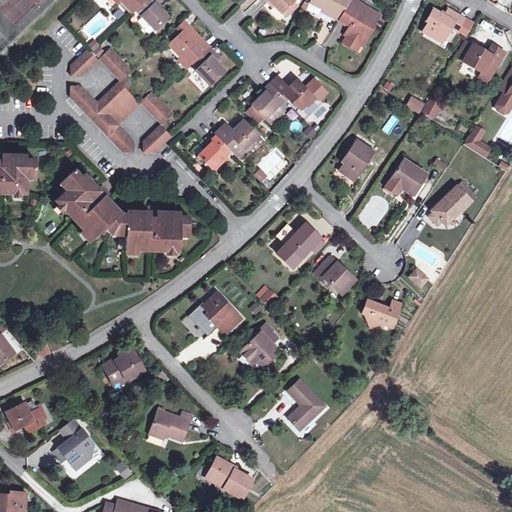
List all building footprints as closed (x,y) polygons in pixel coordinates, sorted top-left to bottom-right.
[(115,0),(120,4),(123,1),(134,13),(137,10),(147,0),(115,0)] [(147,0),(137,10),(156,29),(169,17),(156,3),(158,2),(156,0),(147,0)] [(247,0),(241,10),(254,18),(266,0),(247,0)] [(293,0),(267,0),(282,14),(295,1),(293,0)] [(341,19),(352,0),(313,0),(313,1),(326,8),(335,13),(333,16),(340,20),(341,19)] [(356,0),(352,0),(341,19),(349,24),(350,22),(352,24),(346,34),(349,36),(361,44),(363,45),(374,28),(373,27),(370,25),(372,22),(375,24),(380,14),(356,0)] [(324,11),(333,16),(335,13),(326,8),(324,11)] [(439,35),(446,39),(453,27),(459,31),(466,18),(449,9),(446,15),(434,9),(427,21),(429,22),(424,31),(437,39),(439,35)] [(466,18),(459,31),(467,35),(474,23),(466,18)] [(190,25),(185,20),(178,27),(182,32),(190,25)] [(210,47),(204,41),(201,44),(198,41),(202,38),(190,25),(182,32),(170,44),(182,58),(180,60),(188,68),(195,62),(210,47)] [(68,49),(77,43),(70,34),(61,39),(68,49)] [(361,44),(349,36),(345,42),(357,50),(361,44)] [(98,57),(104,51),(92,39),(86,45),(98,57)] [(455,56),(464,62),(474,44),(465,39),(455,56)] [(474,44),(464,62),(483,73),(481,77),(488,82),(495,70),(487,66),(490,61),(498,66),(505,53),(493,46),(489,53),(474,44)] [(216,53),(210,47),(195,62),(200,68),(197,70),(211,85),(226,71),(217,61),(213,56),(216,53)] [(112,48),(99,61),(119,81),(120,82),(133,70),(112,48)] [(82,77),(99,61),(88,49),(72,64),(72,76),(82,77)] [(495,70),(498,66),(490,61),(487,66),(495,70)] [(507,94),(511,86),(511,66),(499,88),(507,94)] [(306,102),(308,104),(315,98),(304,86),(297,79),(289,87),(278,76),(271,83),(283,96),(286,99),(288,97),(292,101),(293,100),(301,107),(306,102)] [(312,78),(304,86),(315,98),(319,101),(327,93),(312,78)] [(131,93),(120,82),(119,81),(97,103),(82,87),(71,87),(71,98),(108,137),(119,125),(108,114),(131,93)] [(283,96),(271,83),(265,89),(267,91),(253,104),(266,117),(280,104),(277,101),(283,96)] [(511,86),(507,94),(506,96),(504,95),(496,107),(497,111),(503,115),(510,114),(511,111),(511,86)] [(153,91),(141,103),(141,104),(162,125),(162,126),(174,113),(153,91)] [(141,103),(131,93),(108,114),(119,125),(141,104),(141,103)] [(286,99),(283,96),(277,101),(280,104),(286,99)] [(424,105),(412,98),(407,105),(419,113),(424,105)] [(432,98),(424,111),(434,117),(441,103),(432,98)] [(253,104),(246,111),(259,124),(266,117),(253,104)] [(280,104),(266,117),(271,123),(285,110),(280,104)] [(380,130),(388,136),(398,120),(390,115),(380,130)] [(240,144),(245,149),(259,136),(244,121),(233,131),(228,125),(217,136),(232,152),(240,144)] [(134,141),(119,125),(108,137),(123,151),(134,152),(134,141)] [(172,136),(162,126),(162,125),(144,141),(144,152),(155,153),(167,142),(172,136)] [(300,132),(307,140),(315,133),(309,125),(300,132)] [(475,126),(464,145),(484,158),(490,149),(478,141),(484,132),(475,126)] [(232,152),(217,136),(211,142),(213,144),(200,156),(213,170),(232,152)] [(241,159),(254,148),(256,150),(265,142),(259,136),(245,149),(240,144),(232,152),(237,157),(238,156),(241,159)] [(351,155),(345,164),(340,171),(354,181),(374,152),(357,140),(348,153),(351,155)] [(342,162),(345,164),(351,155),(348,153),(342,162)] [(27,173),(35,174),(35,159),(26,159),(26,155),(5,155),(0,154),(0,194),(27,195),(27,178),(27,173)] [(435,158),(431,165),(443,172),(447,165),(435,158)] [(404,184),(416,192),(427,174),(404,159),(385,187),(397,195),(401,188),(404,184)] [(500,168),(507,172),(511,166),(504,161),(500,168)] [(180,230),(189,230),(189,217),(180,216),(180,212),(160,212),(148,211),(128,210),(127,214),(122,213),(107,197),(99,189),(85,174),(82,176),(75,169),(65,179),(71,185),(67,189),(55,200),(74,220),(83,230),(92,240),(102,230),(105,227),(112,235),(126,235),(126,240),(126,250),(140,251),(151,251),(179,252),(180,235),(180,230)] [(260,170),(255,175),(262,182),(267,177),(260,170)] [(61,183),(67,189),(71,185),(65,179),(61,183)] [(461,182),(457,186),(469,198),(473,195),(461,182)] [(414,196),(416,192),(404,184),(401,188),(414,196)] [(102,185),(99,189),(107,197),(110,194),(107,190),(102,185)] [(458,209),(469,198),(457,186),(432,210),(434,212),(430,217),(438,225),(442,221),(447,225),(461,212),(458,209)] [(472,201),(469,198),(458,209),(461,212),(472,201)] [(320,237),(314,231),(306,223),(297,233),(295,230),(283,242),(275,251),(293,268),(310,250),(320,240),(322,238),(320,237)] [(295,230),(288,224),(277,236),(283,242),(295,230)] [(110,240),(126,240),(126,235),(112,235),(105,227),(102,230),(110,240)] [(317,229),(314,231),(320,237),(323,234),(317,229)] [(88,243),(92,240),(83,230),(79,233),(88,243)] [(325,245),(320,240),(310,250),(315,255),(325,245)] [(343,294),(356,279),(332,257),(316,273),(323,279),(325,277),(343,294)] [(417,269),(410,276),(421,286),(428,278),(417,269)] [(260,301),(267,307),(276,298),(269,291),(260,301)] [(221,325),(227,331),(241,318),(217,293),(204,306),(202,307),(212,316),(216,320),(213,323),(218,328),(221,325)] [(393,301),(390,308),(368,300),(363,314),(366,315),(371,327),(383,322),(393,325),(402,304),(393,301)] [(211,320),(213,323),(216,320),(212,316),(202,307),(204,306),(202,304),(193,313),(205,325),(211,320)] [(205,325),(193,313),(189,316),(209,336),(218,328),(213,323),(211,320),(205,325)] [(0,333),(1,334),(3,333),(9,328),(4,322),(0,324),(0,333)] [(241,351),(259,370),(272,357),(268,353),(275,347),(272,343),(278,338),(265,324),(259,330),(260,332),(241,351)] [(224,334),(227,331),(221,325),(218,328),(224,334)] [(1,334),(0,333),(0,359),(2,362),(17,351),(3,333),(1,334)] [(62,347),(59,339),(50,343),(54,351),(62,347)] [(50,352),(47,345),(38,349),(42,357),(50,352)] [(128,376),(130,380),(145,371),(131,347),(119,353),(121,357),(117,360),(116,359),(104,366),(114,384),(119,381),(128,376)] [(121,385),(130,380),(128,376),(119,381),(121,385)] [(300,430),(326,406),(301,380),(289,391),(302,405),(289,418),(300,430)] [(36,399),(27,403),(31,412),(40,408),(36,399)] [(22,404),(17,406),(8,410),(13,420),(18,429),(27,424),(30,430),(47,422),(45,418),(43,412),(46,411),(43,406),(40,408),(31,412),(27,403),(26,402),(22,404)] [(166,435),(170,436),(183,441),(190,422),(159,410),(150,434),(165,439),(165,438),(166,435)] [(85,449),(93,442),(74,418),(60,430),(68,440),(55,451),(63,461),(67,458),(76,469),(91,457),(89,454),(85,449)] [(97,447),(93,442),(85,449),(89,454),(97,447)] [(218,457),(209,474),(218,478),(216,482),(226,487),(225,489),(243,498),(253,479),(236,470),(229,466),(230,464),(218,457)] [(126,478),(133,473),(125,462),(119,467),(126,478)] [(218,478),(209,474),(207,477),(216,482),(218,478)] [(0,509),(6,510),(5,511),(15,511),(16,511),(19,511),(25,511),(28,489),(11,487),(11,491),(0,490),(0,486),(0,509)] [(143,511),(145,507),(119,500),(117,505),(107,502),(104,511),(143,511)]
